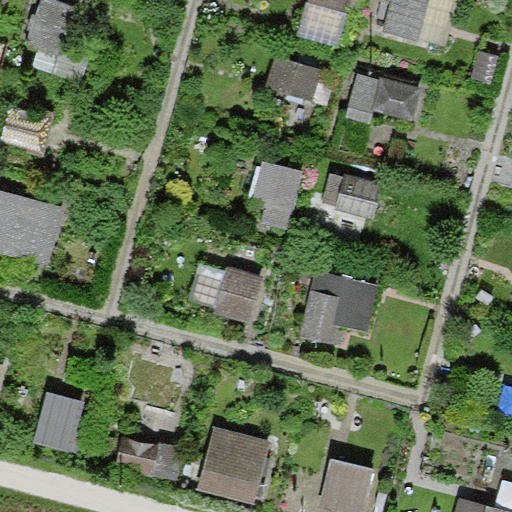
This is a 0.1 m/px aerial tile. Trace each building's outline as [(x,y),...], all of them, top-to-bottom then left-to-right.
[(97,5),(80,0),(34,0),(21,48),(79,65),(97,5)] [(334,34),(344,0),(301,0),(295,23),(334,34)] [(453,0),(372,0),(367,19),(442,41),(453,0)] [(319,60),(274,47),(264,80),(310,93),(319,60)] [(420,79),(355,66),(347,104),(412,117),(420,79)] [(51,107),(6,96),(0,121),(0,132),(42,143),(51,107)] [(301,164),(259,152),(243,212),(285,224),(301,164)] [(380,174),(336,165),(328,201),(372,211),(380,174)] [(0,245),(45,259),(63,200),(0,181),(0,245)] [(245,320),(260,272),(202,254),(187,301),(245,320)] [(378,277),(311,263),(297,332),(328,338),(332,318),(368,326),(378,277)] [(83,391),(42,382),(30,438),(71,447),(83,391)] [(269,435),(211,421),(198,480),(255,494),(269,435)] [(172,475),(181,440),(121,424),(112,460),(172,475)] [(372,459),(329,450),(318,499),(362,509),(372,459)] [(493,502),(456,493),(451,511),(511,511),(511,476),(500,474),(493,502)]
